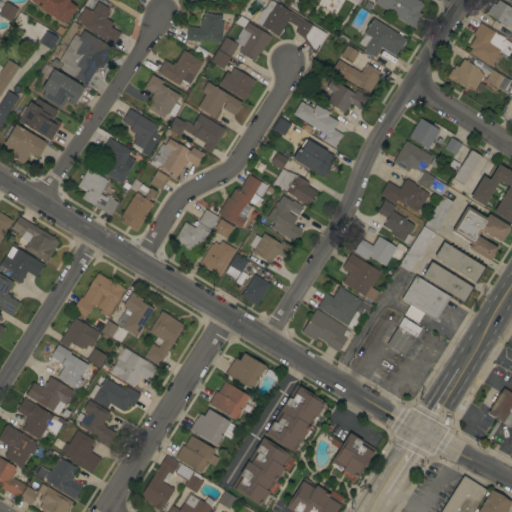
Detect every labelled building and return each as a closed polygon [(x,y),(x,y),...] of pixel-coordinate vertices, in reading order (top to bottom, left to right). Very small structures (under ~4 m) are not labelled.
[(30,0),(69,0),(68,2),(75,6),(64,23),(30,0)] [(254,22),(260,11),(265,8),(269,0),(271,1),(271,0),(313,25),(313,26),(326,34),(319,45),(315,53),(310,50),(302,36),(294,32),(297,27),(288,22),(287,21),(278,36),(254,22)] [(373,3),(374,0),(418,0),(420,1),(420,2),(423,4),(418,12),(422,14),(413,28),(373,3)] [(492,3),(495,4),(498,0),(511,9),(511,25),(509,29),(502,24),(486,13),(492,3)] [(0,10),(5,1),(18,9),(15,12),(17,13),(12,22),(0,15),(0,10)] [(75,21),(84,7),(91,12),(97,2),(109,9),(106,14),(108,15),(106,18),(113,22),(110,27),(120,33),(113,45),(75,21)] [(220,43),(199,39),(199,42),(185,40),(187,26),(198,28),(200,20),(202,20),(203,12),(221,15),(220,21),(223,22),(220,43)] [(406,39),(401,48),(400,47),(394,56),(381,47),(375,57),(363,50),(364,47),(358,43),(364,33),(363,33),(373,18),(406,39)] [(260,53),(259,52),(253,61),(238,52),(241,46),(234,41),(242,28),(243,29),(247,22),(270,36),(260,53)] [(480,22),(504,38),(503,39),(511,43),(511,48),(507,56),(506,56),(505,59),(500,56),(502,53),(499,51),(490,66),(468,52),(471,48),(468,46),(475,36),(472,35),(480,22)] [(85,85),(82,83),(59,68),(62,63),(58,61),(74,34),(79,37),(83,30),(113,49),(102,66),(96,68),(85,85)] [(46,31),(58,38),(50,50),(38,42),(46,31)] [(230,57),(218,49),(225,37),(238,45),(230,57)] [(352,62),(340,55),(347,45),(358,52),(352,62)] [(222,69),(210,61),(217,49),(229,57),(222,69)] [(202,61),(189,84),(181,80),(178,85),(157,73),(164,60),(172,65),(174,62),(175,63),(182,50),(202,61)] [(0,70),(8,59),(18,67),(0,94),(0,70)] [(474,90),(467,86),(465,89),(452,80),(451,81),(446,77),(452,69),(453,69),(455,65),(458,67),(463,59),(466,61),(467,59),(469,60),(468,62),(478,68),(477,69),(483,75),(474,90)] [(331,71),(338,60),(351,68),(352,67),(360,72),(362,69),(362,70),(366,64),(380,72),(378,75),(379,76),(369,92),(356,84),(356,86),(331,71)] [(226,71),(229,73),(233,68),(254,80),(251,86),(252,87),(243,101),(241,99),(218,85),(226,71)] [(60,108),(41,97),(44,91),(41,89),(52,69),(84,88),(73,106),(67,102),(69,99),(66,97),(64,100),(65,102),(62,106),(61,107),(60,108)] [(496,88),(484,80),(491,69),(503,77),(496,88)] [(151,74),(162,81),(160,84),(179,95),(175,103),(180,106),(173,117),(166,113),(163,118),(146,108),(150,101),(148,100),(153,93),(143,88),(151,74)] [(326,102),(332,92),(325,88),(331,78),(333,80),(335,77),(341,80),(339,84),(354,93),(356,90),(368,98),(361,110),(350,103),(344,113),(326,102)] [(204,94),(200,92),(206,82),(241,103),(233,115),(222,108),(225,104),(223,103),(213,118),(209,116),(209,115),(196,107),(204,94)] [(0,102),(7,91),(18,97),(0,125),(0,102)] [(57,110),(51,121),(52,122),(54,118),(60,122),(50,140),(18,121),(30,102),(33,104),(37,98),(57,110)] [(300,101),(313,109),(315,105),(322,109),(323,108),(329,112),(327,115),(337,122),(333,129),(342,135),(334,148),(322,140),(325,134),(292,114),(300,101)] [(158,126),(154,133),(160,136),(147,157),(141,153),(140,154),(130,148),(133,144),(132,143),(135,139),(133,138),(135,134),(129,130),(131,127),(121,121),(129,109),(158,126)] [(221,127),(225,129),(210,153),(202,148),(205,143),(183,130),(179,136),(167,129),(174,117),(183,122),(184,120),(192,125),(199,114),(221,127)] [(271,129),(278,117),(290,124),(283,136),(271,129)] [(427,149),(408,137),(420,118),(439,130),(427,149)] [(46,144),(37,158),(30,153),(22,164),(3,152),(6,146),(3,144),(15,124),(46,144)] [(450,137),(461,144),(455,155),(444,148),(450,137)] [(109,157),(107,156),(108,154),(101,150),(108,138),(130,151),(127,156),(134,160),(121,183),(101,171),(109,157)] [(196,167),(186,161),(176,177),(175,176),(174,178),(158,168),(157,169),(146,162),(149,157),(152,159),(161,143),(164,145),(168,138),(189,151),(192,147),(200,152),(201,151),(204,154),(196,167)] [(330,163),(332,163),(323,178),(315,173),(292,159),(297,150),(298,150),(304,139),(307,141),(307,140),(334,156),(330,163)] [(405,140),(432,157),(425,168),(424,167),(421,173),(414,169),(413,170),(410,168),(407,172),(392,162),(405,140)] [(462,185),(452,178),(470,150),(480,156),(462,185)] [(287,159),(281,168),(286,171),(295,175),(308,183),(306,186),(316,191),(307,206),(294,198),(295,197),(285,191),(272,183),(280,170),(270,163),(276,152),(287,159)] [(456,170),(448,165),(451,160),(459,165),(456,170)] [(483,175),(489,179),(498,164),(511,172),(511,223),(493,212),(508,186),(499,180),(483,206),(469,197),(483,175)] [(87,168),(107,180),(100,194),(104,197),(106,194),(110,197),(109,198),(118,203),(110,215),(81,198),(85,191),(76,186),(87,168)] [(471,190),(480,172),(472,168),(463,185),(471,190)] [(149,183),(156,170),(168,178),(161,190),(149,183)] [(435,178),(434,179),(446,186),(440,196),(428,188),(428,189),(416,182),(423,171),(435,178)] [(217,214),(227,197),(229,198),(234,188),(238,191),(248,175),(261,183),(255,193),(254,193),(247,204),(250,207),(244,218),(245,219),(240,228),(217,214)] [(399,189),(405,179),(406,180),(407,179),(414,184),(414,185),(428,194),(419,209),(418,208),(416,212),(396,200),(394,204),(379,194),(387,181),(399,189)] [(135,231),(121,222),(123,219),(120,217),(133,196),(135,193),(136,193),(137,191),(142,194),(140,196),(144,198),(146,195),(145,194),(149,187),(156,192),(152,198),(150,197),(148,201),(152,204),(135,231)] [(270,228),(274,222),(266,218),(276,201),(278,202),(282,195),(292,201),(302,207),(298,215),(289,210),(287,213),(296,218),(292,225),(301,230),(293,243),(270,228)] [(442,196),(452,202),(434,232),(424,225),(442,196)] [(395,206),(392,211),(404,218),(404,217),(407,218),(406,220),(413,225),(407,234),(412,237),(408,245),(391,234),(392,231),(382,226),(387,218),(376,212),(384,200),(395,206)] [(486,218),(488,214),(510,227),(501,242),(481,230),(477,236),(497,247),(489,261),(468,248),(470,243),(451,232),(467,206),(486,218)] [(217,217),(210,229),(197,221),(205,209),(217,217)] [(0,212),(12,220),(0,239),(0,212)] [(56,239),(55,240),(58,242),(46,262),(24,249),(27,242),(20,237),(21,235),(11,229),(18,216),(56,239)] [(212,231),(219,219),(233,227),(226,239),(212,231)] [(194,228),(194,227),(195,227),(198,222),(210,230),(203,241),(200,239),(199,242),(197,241),(196,242),(198,243),(194,250),(192,249),(191,251),(183,246),(184,245),(175,240),(175,239),(174,238),(184,222),(194,228)] [(423,226),(433,233),(409,272),(398,265),(423,226)] [(280,243),(281,240),(291,246),(284,258),(275,253),(269,263),(251,252),(253,248),(248,245),(255,235),(260,238),(263,233),(280,243)] [(372,246),(378,236),(395,247),(397,243),(406,248),(404,253),(402,252),(397,260),(390,256),(384,266),(367,256),(365,259),(353,251),(361,239),(372,246)] [(235,250),(233,253),(233,252),(220,273),(221,273),(219,276),(199,264),(211,244),(212,245),(214,242),(218,245),(221,241),(235,250)] [(484,267),(484,266),(486,266),(475,284),(474,283),(475,282),(434,257),(443,242),(484,267)] [(44,265),(36,277),(26,271),(19,283),(0,271),(0,262),(5,255),(5,256),(11,246),(16,249),(17,248),(44,265)] [(248,261),(241,273),(239,272),(235,279),(224,272),(235,253),(248,261)] [(380,272),(370,287),(378,292),(373,302),(341,283),(348,272),(341,268),(350,253),(380,272)] [(471,287),(472,285),(473,286),(463,304),(461,303),(462,301),(422,276),(431,262),(471,287)] [(0,273),(13,282),(6,293),(9,295),(8,296),(19,303),(11,316),(9,315),(10,314),(0,308),(0,273)] [(107,279),(107,278),(124,289),(122,292),(114,304),(106,317),(99,312),(100,309),(92,304),(84,317),(72,309),(80,297),(81,297),(97,273),(107,279)] [(254,274),(269,284),(256,306),(240,296),(254,274)] [(415,276),(449,297),(435,321),(423,313),(417,323),(403,314),(409,304),(401,299),(415,276)] [(320,310),(320,311),(316,308),(325,293),(332,297),(339,286),(344,289),(343,290),(361,301),(346,326),(320,310)] [(126,308),(122,306),(131,292),(142,299),(141,301),(153,309),(135,337),(121,328),(122,327),(116,323),(126,308)] [(346,328),(345,330),(350,332),(337,352),(326,345),(327,343),(317,337),(314,341),(301,332),(315,309),(346,328)] [(161,311),(163,312),(163,311),(171,316),(170,317),(182,325),(181,327),(182,327),(158,366),(143,356),(152,344),(158,347),(159,345),(154,342),(156,337),(147,332),(161,311)] [(402,317),(420,328),(404,355),(386,344),(402,317)] [(90,347),(87,345),(84,349),(82,348),(81,349),(70,342),(67,348),(58,342),(73,318),(90,328),(91,328),(99,333),(90,347)] [(107,320),(117,327),(110,338),(100,331),(107,320)] [(56,377),(62,366),(60,365),(61,363),(50,357),(58,343),(60,344),(59,345),(71,352),(69,354),(88,365),(87,366),(92,369),(87,379),(81,376),(80,378),(82,380),(77,390),(56,377)] [(86,360),(93,348),(106,356),(99,368),(86,360)] [(109,372),(124,348),(157,368),(149,381),(139,375),(133,387),(109,372)] [(224,374),(232,362),(235,358),(239,360),(243,353),(265,366),(255,382),(256,382),(252,389),(252,388),(251,390),(224,374)] [(25,395),(33,382),(43,388),(49,377),(73,391),(64,405),(64,404),(58,414),(52,410),(52,411),(25,395)] [(91,399),(92,398),(88,395),(95,384),(99,387),(104,378),(124,389),(126,386),(140,394),(132,407),(127,404),(123,411),(109,403),(106,408),(91,399)] [(208,404),(215,391),(217,392),(224,382),(248,396),(239,412),(240,412),(236,419),(235,418),(234,420),(208,404)] [(296,384),(325,403),(316,417),(315,416),(312,421),(313,422),(301,441),(300,440),(297,446),(293,453),(264,434),(296,384)] [(490,408),(499,392),(500,393),(503,388),(511,394),(511,407),(509,412),(511,413),(511,422),(509,428),(501,423),(501,422),(487,413),(490,408)] [(21,429),(25,423),(23,421),(26,416),(16,410),(24,397),(26,398),(26,399),(41,408),(41,409),(52,416),(51,418),(55,420),(57,417),(65,422),(63,425),(61,423),(55,434),(45,428),(38,440),(21,429)] [(95,438),(96,436),(77,425),(78,424),(74,422),(80,412),(84,414),(86,411),(82,409),(88,400),(109,413),(102,424),(105,425),(104,426),(115,433),(108,445),(95,438)] [(189,429),(196,418),(197,418),(200,414),(203,416),(208,409),(229,422),(229,423),(237,428),(230,439),(222,434),(220,438),(221,438),(217,445),(216,444),(215,445),(189,429)] [(4,457),(8,450),(5,448),(7,445),(0,440),(0,434),(6,424),(36,442),(34,445),(37,446),(32,454),(29,453),(21,467),(4,457)] [(61,455),(63,452),(60,451),(65,443),(68,444),(76,430),(94,441),(90,447),(92,449),(90,452),(100,458),(91,473),(61,455)] [(342,470),(343,468),(338,465),(337,466),(331,462),(349,433),(375,449),(356,478),(342,470)] [(174,458),(182,445),(183,446),(190,435),(214,450),(211,454),(218,458),(213,466),(207,462),(200,473),(174,458)] [(260,506),(231,488),(262,438),(288,454),(288,455),(291,457),(287,463),(286,462),(283,467),(284,468),(272,487),(271,486),(267,491),(269,492),(260,506)] [(165,456),(178,463),(166,481),(163,479),(161,482),(173,490),(160,509),(161,510),(160,511),(152,506),(152,505),(139,497),(165,456)] [(0,458),(16,468),(13,472),(14,473),(12,476),(11,476),(9,478),(13,480),(14,478),(25,485),(18,498),(2,489),(2,488),(0,486),(0,458)] [(74,499),(56,489),(57,488),(45,481),(46,479),(44,477),(48,470),(51,471),(59,458),(75,467),(72,473),(74,475),(71,480),(81,486),(74,499)] [(195,493),(184,486),(191,474),(192,475),(193,472),(201,477),(200,480),(202,482),(195,493)] [(486,490),(472,511),(440,511),(463,476),(486,490)] [(304,478),(311,483),(311,484),(315,487),(316,485),(334,497),(333,498),(341,503),(335,511),(292,511),(285,507),(304,478)] [(72,502),(66,511),(43,511),(40,510),(41,509),(38,507),(41,502),(37,500),(41,494),(36,491),(41,484),(46,487),(46,486),(72,502)] [(507,508),(508,509),(506,511),(473,511),(475,509),(479,511),(488,497),(484,495),(487,490),(490,492),(491,490),(511,502),(507,508)] [(228,509),(217,502),(225,491),(236,498),(228,509)] [(166,511),(172,505),(178,510),(189,493),(203,502),(206,497),(214,501),(210,507),(211,507),(207,511),(166,511)]
